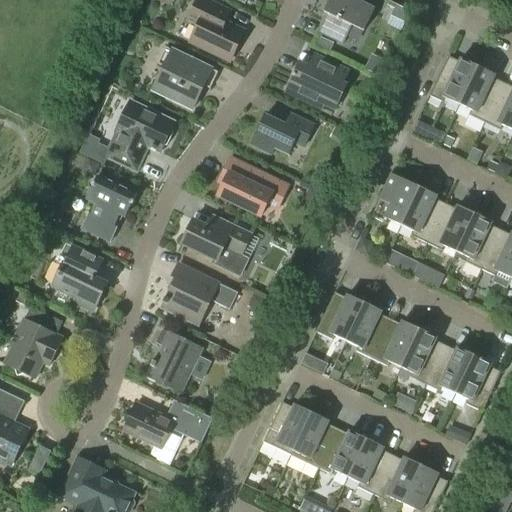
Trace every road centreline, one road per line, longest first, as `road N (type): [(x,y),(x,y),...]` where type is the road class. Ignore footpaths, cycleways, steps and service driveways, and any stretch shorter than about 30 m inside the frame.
road 1 (residential): [(104,389),(149,234),(208,135),(268,57),(292,0)]
road 2 (residential): [(474,459),(277,365)]
road 3 (residential): [(511,339),(332,252)]
road 4 (residential): [(214,497),(277,365)]
road 5 (residential): [(104,389),(72,382),(53,389),(45,404),(62,433),(82,434),(93,421)]
road 6 (residential): [(388,137),(449,11)]
road 7 (residential): [(511,197),(388,137)]
road 8 (residential): [(332,252),(388,137)]
road 9 (residential): [(277,365),(332,252)]
